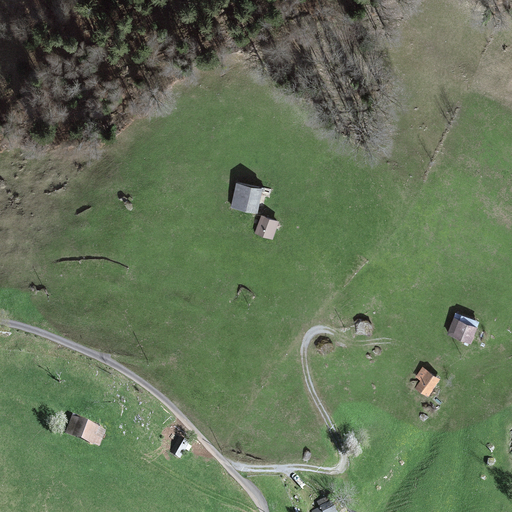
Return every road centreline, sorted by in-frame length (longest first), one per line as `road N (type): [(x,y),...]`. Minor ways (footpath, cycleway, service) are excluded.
road 1 (unclassified): [(263,511),(172,405),(132,375),(0,320)]
road 2 (track): [(252,511),(113,434)]
